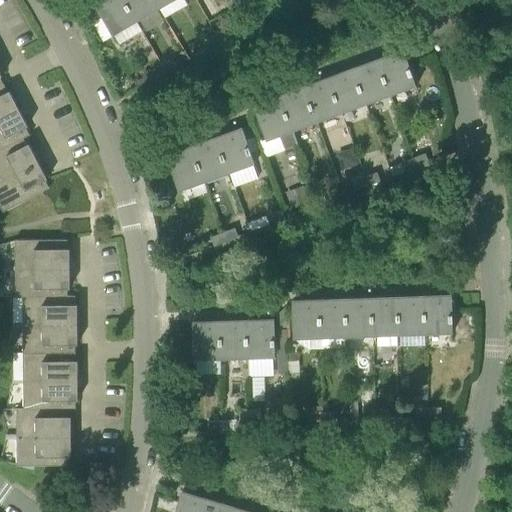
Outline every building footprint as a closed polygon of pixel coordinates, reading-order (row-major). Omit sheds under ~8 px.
[(113,34),(136,21),(124,0),(99,0),(96,2),(95,1),(95,2),(113,34)] [(124,0),(136,21),(157,9),(159,7),(154,0),(124,0)] [(242,4),(239,0),(230,0),(227,2),(231,10),(242,4)] [(205,40),(209,48),(210,47),(221,41),(216,34),(205,40)] [(378,59),(390,94),(416,85),(403,50),(402,51),(379,60),(378,59)] [(162,65),(166,73),(177,66),(173,59),(162,65)] [(366,103),(389,94),(390,94),(378,59),(377,60),(377,61),(354,69),(354,68),(353,68),(366,103)] [(166,73),(162,65),(151,71),(155,79),(166,73)] [(329,77),(341,112),(366,103),(353,68),(352,68),(353,69),(329,78),(329,77)] [(304,86),(317,121),(341,112),(329,77),(328,78),(305,87),(305,86),(304,86)] [(6,92),(3,85),(0,86),(0,117),(18,108),(9,91),(6,92)] [(293,130),(317,121),(304,86),(303,87),(304,87),(280,96),(280,95),(279,95),(292,130),(293,130)] [(256,104),(254,105),(267,139),(261,141),(266,156),(298,145),(293,130),(292,130),(279,95),(279,96),(256,105),(256,104)] [(27,126),(18,108),(0,117),(0,149),(22,138),(22,139),(29,135),(25,127),(27,126)] [(217,137),(216,137),(230,174),(254,165),(250,153),(251,153),(242,128),(240,129),(241,129),(217,138),(217,137)] [(230,174),(216,137),(216,138),(193,146),(192,146),(205,183),(230,174)] [(0,180),(35,163),(37,161),(28,144),(26,145),(22,139),(22,138),(0,149),(0,180)] [(180,192),(205,183),(192,146),(191,146),(191,147),(168,156),(168,155),(167,155),(180,192)] [(414,158),(417,167),(428,162),(425,154),(414,158)] [(417,167),(414,158),(402,163),(405,171),(417,167)] [(35,163),(0,180),(0,208),(2,212),(48,188),(35,163)] [(365,177),(368,186),(380,181),(377,173),(365,177)] [(344,195),(356,190),(352,182),(341,187),(344,195)] [(311,204),(304,186),(286,192),(293,210),(311,204)] [(344,195),(341,187),(329,191),(332,200),(344,195)] [(270,215),(273,223),(285,218),(282,210),(270,215)] [(223,233),(226,241),(238,237),(235,228),(223,233)] [(226,241),(223,233),(211,237),(214,246),(226,241)] [(14,269),(68,269),(68,249),(66,249),(66,240),(14,240),(14,269)] [(68,269),(14,269),(14,298),(21,298),(21,297),(66,297),(66,296),(66,289),(69,289),(68,269)] [(451,295),(450,295),(450,296),(425,297),(425,296),(424,296),(426,333),(453,332),(451,295)] [(22,325),(76,325),(76,305),(73,305),(73,296),(66,296),(66,297),(21,297),(21,298),(22,325)] [(424,296),(424,297),(399,298),(399,297),(398,297),(400,335),(426,333),(424,296)] [(397,297),(397,298),(373,299),(373,298),(372,298),(373,336),(400,335),(398,297),(397,297)] [(372,298),(371,298),(371,299),(346,300),(346,299),(347,337),(373,336),(372,298)] [(345,299),(345,300),(320,301),(320,300),(321,338),(347,337),(346,299),(345,299)] [(294,301),(293,301),(295,339),(321,338),(320,300),(319,300),(319,301),(294,301)] [(275,345),(274,339),(273,319),(272,319),(272,320),(247,321),(249,357),(274,356),(274,345),(275,345)] [(221,322),(223,358),(249,357),(247,321),(247,320),(246,320),(246,321),(221,322)] [(195,359),(223,358),(221,322),(221,321),(220,321),(220,322),(195,323),(195,322),(194,322),(195,359)] [(22,353),(74,353),(74,345),(76,345),(76,325),(22,325),(22,353)] [(280,351),(279,351),(279,373),(288,373),(287,330),(279,330),(280,351)] [(74,353),(22,353),(22,381),(76,381),(76,361),(74,361),(74,353)] [(67,409),(74,409),(74,401),(76,401),(76,381),(22,381),(22,408),(22,409),(67,409)] [(285,398),(278,398),(269,398),(269,422),(285,422),(285,398)] [(15,437),(69,437),(69,417),(67,417),(67,409),(22,409),(22,408),(15,408),(15,437)] [(415,409),(416,417),(428,417),(428,408),(415,409)] [(441,408),(428,408),(428,417),(441,416),(441,408)] [(388,409),(376,410),(376,419),(389,418),(388,409)] [(363,410),(364,419),(376,419),(376,410),(363,410)] [(336,411),(324,412),(324,421),(337,420),(336,411)] [(311,412),(311,421),(324,421),(324,412),(311,412)] [(261,420),(249,421),(249,430),(262,429),(261,420)] [(236,421),(236,430),(249,430),(249,421),(236,421)] [(208,422),(208,430),(208,431),(221,430),(221,422),(208,422)] [(70,457),(69,437),(15,437),(15,466),(67,466),(67,457),(70,457)] [(203,511),(208,499),(207,499),(183,492),(183,491),(182,491),(175,511),(203,511)] [(203,511),(231,511),(233,507),(232,506),(232,507),(208,500),(208,499),(203,511)]
